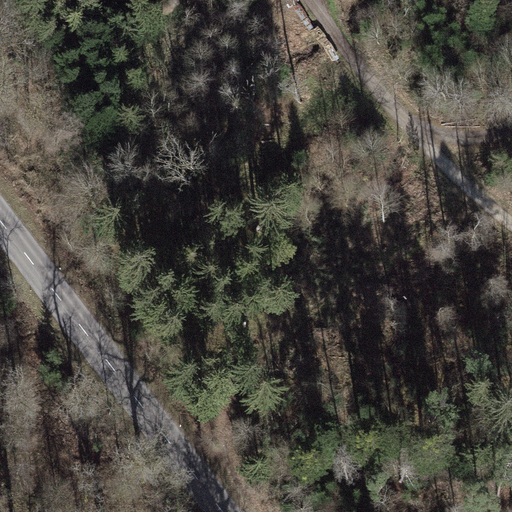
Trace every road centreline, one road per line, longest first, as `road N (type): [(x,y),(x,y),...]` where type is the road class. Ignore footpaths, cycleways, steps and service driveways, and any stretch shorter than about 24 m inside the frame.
road 1 (secondary): [(0,219),(224,511)]
road 2 (track): [(511,222),(473,199),(312,0)]
